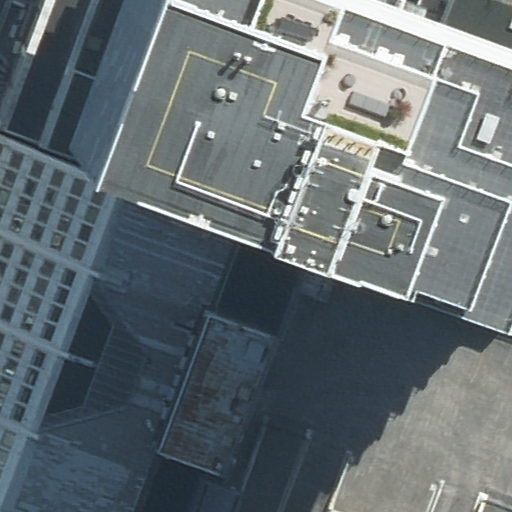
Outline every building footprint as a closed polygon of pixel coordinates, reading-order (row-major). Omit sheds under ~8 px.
[(314,241),(488,305),(511,240),(511,42),(399,0),(27,0),(0,73),(0,125),(272,226),(314,241)] [(511,0),(399,0),(511,42),(511,0)] [(0,125),(0,511),(142,511),(171,435),(193,443),(272,226),(0,125)] [(511,240),(488,305),(511,313),(511,240)] [(511,511),(511,313),(488,305),(314,241),(213,511),(511,511)]
